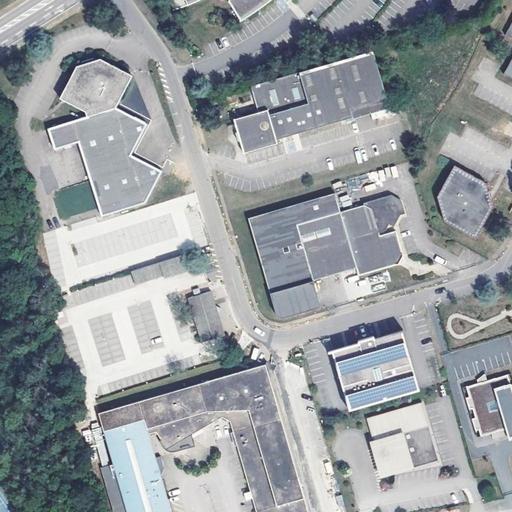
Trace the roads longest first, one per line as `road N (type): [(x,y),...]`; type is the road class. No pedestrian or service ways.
road 1 (unclassified): [(511,255),(486,279),(403,305),(290,337),(258,331),(240,305),(163,60),(122,0)]
road 2 (unknown): [(228,266),(83,314),(95,375),(114,378),(258,331)]
